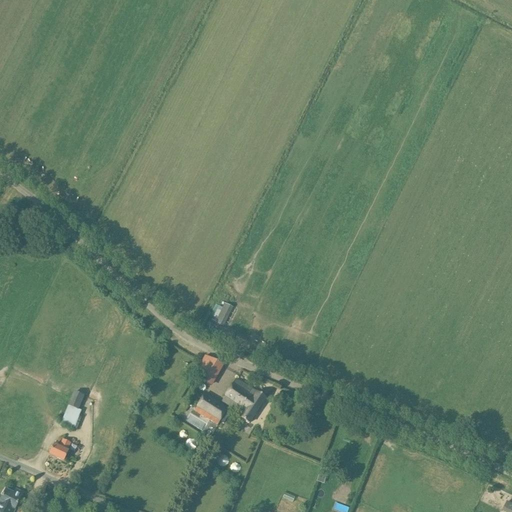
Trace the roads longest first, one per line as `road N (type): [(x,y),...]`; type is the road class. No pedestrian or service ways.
road 1 (unclassified): [(511,474),(189,339),(0,175)]
road 2 (residential): [(0,458),(121,511)]
